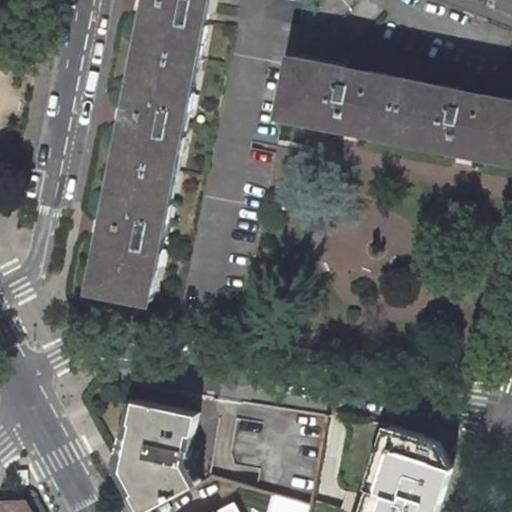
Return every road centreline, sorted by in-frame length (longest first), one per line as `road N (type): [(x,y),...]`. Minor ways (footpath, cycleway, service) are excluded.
road 1 (residential): [(20,382),(59,357),(122,348),(475,406),(511,420)]
road 2 (residential): [(90,0),(34,269),(0,291)]
